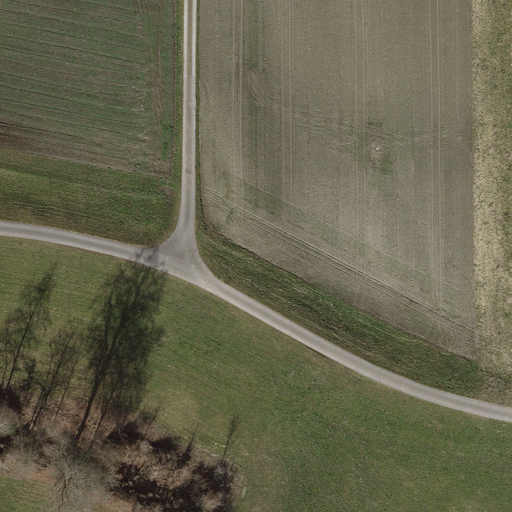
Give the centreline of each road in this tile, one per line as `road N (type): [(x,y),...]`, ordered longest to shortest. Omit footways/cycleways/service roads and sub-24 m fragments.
road 1 (track): [(511,415),(369,370),(166,263),(0,227)]
road 2 (track): [(190,0),(187,272)]
